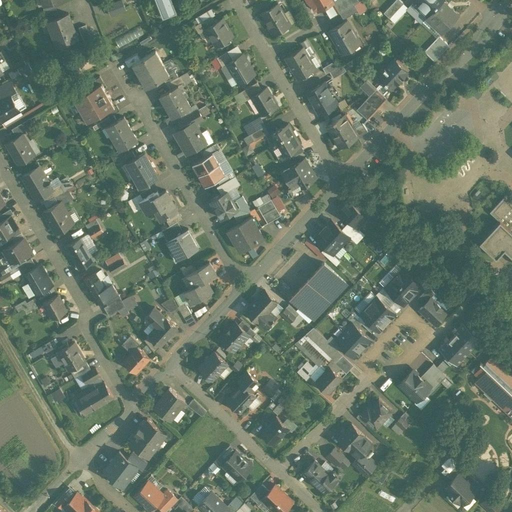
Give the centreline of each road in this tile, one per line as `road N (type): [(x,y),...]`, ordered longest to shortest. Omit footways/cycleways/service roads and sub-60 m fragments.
road 1 (residential): [(131,404),(0,164)]
road 2 (residential): [(111,63),(243,281)]
road 3 (residential): [(506,0),(340,179)]
road 4 (residential): [(370,373),(387,373),(422,337),(422,326),(402,322),(368,369)]
road 5 (residential): [(168,363),(280,467)]
road 6 (residential): [(340,179),(267,54)]
road 7 (track): [(0,340),(76,462)]
road 8 (residential): [(340,179),(243,281)]
road 9 (residential): [(280,467),(370,373)]
